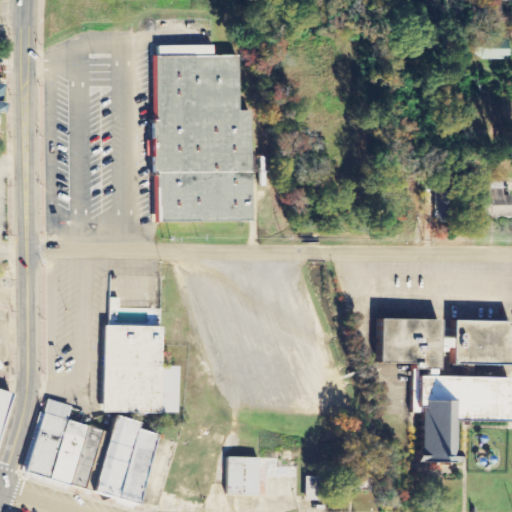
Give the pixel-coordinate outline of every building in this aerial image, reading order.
[(505,60),(505,39),(468,40),(468,60),(505,60)] [(151,57),(151,121),(146,121),(146,176),(150,176),(150,223),(245,223),(245,174),(254,174),(254,158),(245,158),(245,113),(233,113),(233,57),(151,57)] [(501,182),(485,181),(485,197),(479,196),(478,217),(509,218),(509,196),(501,196),(501,182)] [(446,211),(447,192),(434,191),(433,211),(446,211)] [(372,322),(371,362),(409,363),(408,413),(416,413),(415,452),(409,452),(408,466),(456,467),(456,451),(450,451),(451,425),(503,425),(503,411),(511,411),(511,393),(503,393),(503,380),(430,379),(431,352),(446,353),(446,364),(502,365),(502,324),(446,323),(446,340),(432,339),(432,323),(372,322)] [(97,413),(175,415),(175,368),(155,367),(156,328),(99,327),(97,413)] [(0,419),(1,419),(8,393),(0,390),(0,419)] [(63,422),(67,407),(42,400),(22,475),(80,491),(96,431),(63,422)] [(86,495),(133,508),(152,436),(131,431),(132,424),(107,417),(86,495)] [(223,458),(222,495),(253,496),(254,459),(223,458)] [(368,479),(341,477),(340,488),(368,490),(368,479)]
